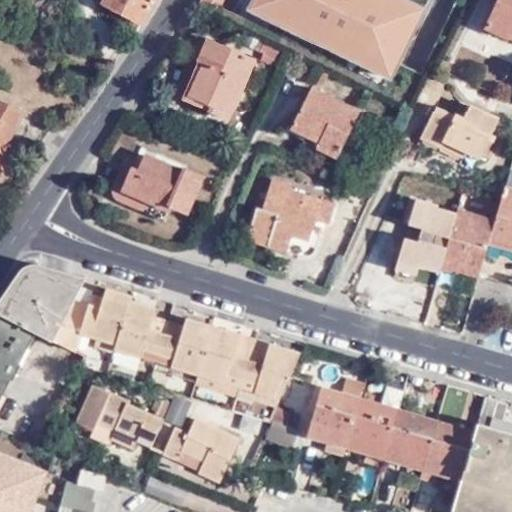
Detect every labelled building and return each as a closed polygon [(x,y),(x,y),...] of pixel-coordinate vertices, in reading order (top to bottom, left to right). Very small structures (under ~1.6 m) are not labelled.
[(121,16),(139,26),(153,0),(100,0),(98,4),(121,16)] [(200,0),(193,10),(214,20),(222,0),(200,0)] [(245,0),(241,8),(375,70),(403,9),(383,0),(245,0)] [(511,0),(493,0),(483,24),(507,34),(511,24),(511,0)] [(114,26),(133,36),(136,31),(139,26),(121,16),(114,26)] [(225,120),(251,59),(202,38),(193,61),(198,63),(185,96),(206,105),(204,111),(225,120)] [(271,62),(278,47),(258,38),(255,45),(264,50),(259,57),(271,62)] [(320,132),(314,144),(336,153),(358,105),(308,84),(287,131),(305,140),(310,128),(320,132)] [(0,140),(8,145),(25,113),(0,99),(0,140)] [(418,136),(437,145),(441,138),(464,148),(478,155),(496,116),(458,99),(451,111),(434,103),(418,136)] [(305,140),(314,144),(320,132),(310,128),(305,140)] [(437,145),(460,155),(464,148),(441,138),(437,145)] [(0,160),(8,145),(0,140),(0,160)] [(186,208),(202,171),(185,164),(182,167),(145,150),(137,167),(129,164),(121,186),(166,205),(168,202),(186,208)] [(273,174),(266,195),(263,204),(255,201),(245,233),(266,239),(269,231),(287,238),(291,230),(307,235),(315,214),(326,218),(333,198),(288,182),(289,179),(273,174)] [(511,189),(502,187),(493,222),(490,233),(487,243),(504,248),(506,240),(511,241),(511,189)] [(263,204),(266,195),(258,192),(255,201),(263,204)] [(406,224),(413,199),(408,198),(401,223),(406,224)] [(418,265),(439,271),(440,266),(455,214),(436,209),(436,206),(413,199),(406,224),(420,228),(417,241),(404,237),(396,263),(417,268),(418,265)] [(478,218),(456,211),(455,214),(440,266),(457,271),(460,264),(479,269),(487,243),(490,233),(476,229),(478,218)] [(493,222),(478,218),(476,229),(490,233),(493,222)] [(284,245),(287,238),(269,231),(266,239),(284,245)] [(415,274),(417,268),(396,263),(395,268),(415,274)] [(457,271),(477,276),(477,275),(479,269),(460,264),(457,271)] [(73,302),(75,297),(66,293),(70,284),(63,280),(61,285),(39,274),(31,276),(27,280),(15,300),(11,298),(1,315),(34,333),(51,342),(73,302)] [(276,399),(297,352),(266,343),(260,364),(227,354),(233,334),(182,319),(177,339),(146,330),(150,310),(126,303),(127,298),(102,290),(96,310),(73,302),(51,342),(73,354),(79,336),(114,346),(112,352),(276,399)] [(0,398),(34,333),(1,315),(0,314),(0,398)] [(260,364),(266,343),(233,334),(227,354),(260,364)] [(158,419),(151,415),(128,405),(127,402),(91,386),(73,421),(91,429),(94,422),(111,430),(107,437),(130,448),(134,442),(147,447),(160,420),(158,419)] [(458,487),(473,430),(319,386),(305,437),(367,454),(364,462),(381,466),(384,459),(420,470),(418,477),(435,482),(438,475),(445,477),(443,483),(458,487)] [(507,403),(483,396),(473,430),(458,487),(452,510),(457,511),(511,511),(511,428),(509,428),(506,440),(496,437),(507,403)] [(154,411),(151,415),(158,419),(165,404),(156,399),(150,409),(154,411)] [(159,452),(173,460),(178,452),(201,463),(197,472),(196,473),(217,483),(238,440),(192,418),(184,434),(171,427),(159,452)] [(94,422),(91,429),(107,437),(111,430),(94,422)] [(0,511),(33,511),(50,474),(0,452),(0,511)] [(178,452),(173,460),(197,472),(201,463),(178,452)] [(103,491),(107,478),(86,473),(82,486),(103,491)] [(86,510),(88,496),(89,492),(75,488),(60,485),(57,503),(54,511),(87,511),(88,510),(86,510)]
